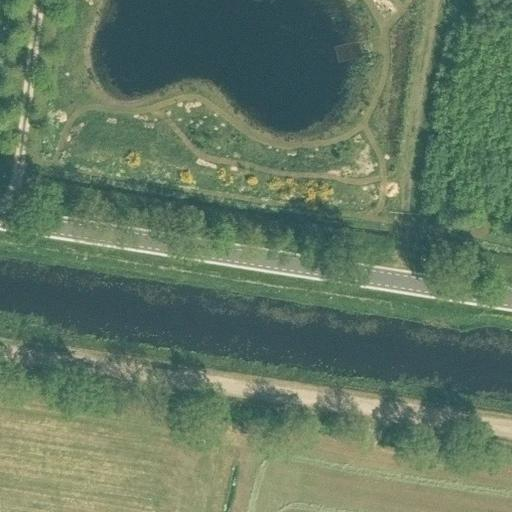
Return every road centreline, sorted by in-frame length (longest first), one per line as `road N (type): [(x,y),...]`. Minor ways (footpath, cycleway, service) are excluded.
road 1 (tertiary): [(511,299),(0,216)]
road 2 (track): [(511,432),(0,351)]
